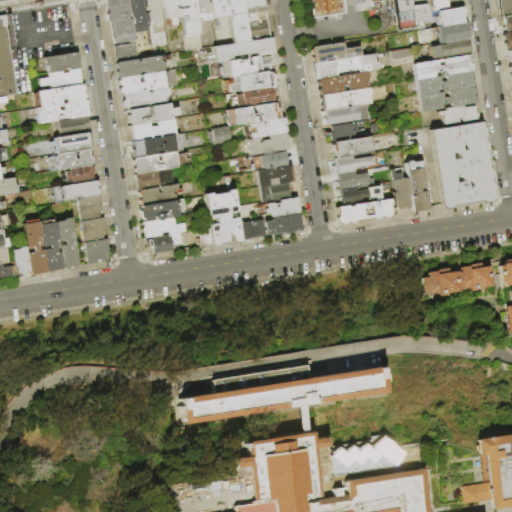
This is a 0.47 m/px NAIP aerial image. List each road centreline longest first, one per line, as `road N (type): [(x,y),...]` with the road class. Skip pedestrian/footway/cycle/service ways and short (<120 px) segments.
road 1 (tertiary): [(511,222),(0,304)]
road 2 (residential): [(85,0),(130,283)]
road 3 (residential): [(321,253),(280,0)]
road 4 (residential): [(476,0),(511,222)]
